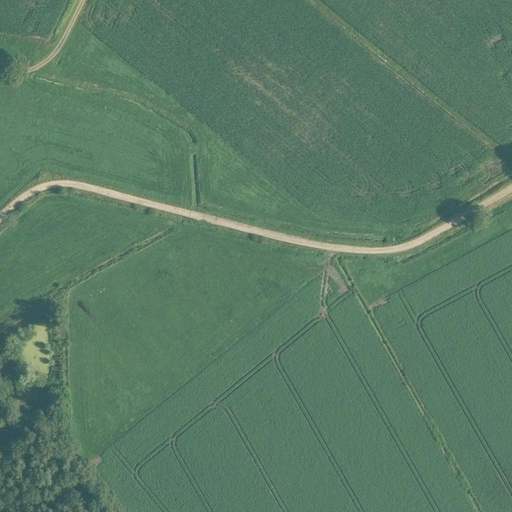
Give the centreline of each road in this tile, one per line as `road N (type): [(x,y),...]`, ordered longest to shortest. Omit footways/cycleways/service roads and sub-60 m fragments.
road 1 (track): [(0,219),(33,190),(62,183),(294,239),(391,250),(511,187)]
road 2 (track): [(0,72),(32,69),(53,55),(83,0)]
